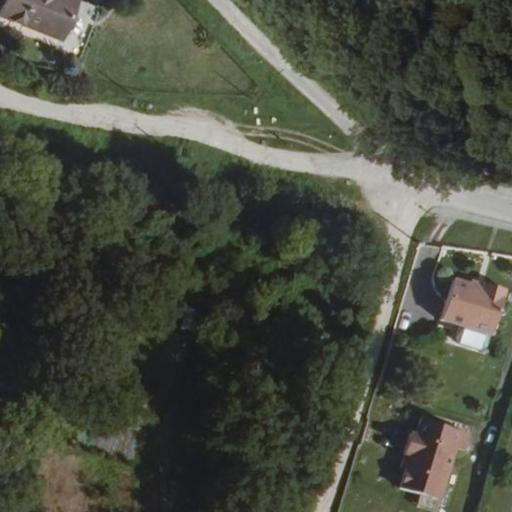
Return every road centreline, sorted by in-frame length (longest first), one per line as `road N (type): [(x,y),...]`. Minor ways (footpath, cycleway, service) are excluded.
road 1 (track): [(321,511),(409,191),(351,125),(209,0)]
road 2 (unclassified): [(0,97),(511,215)]
